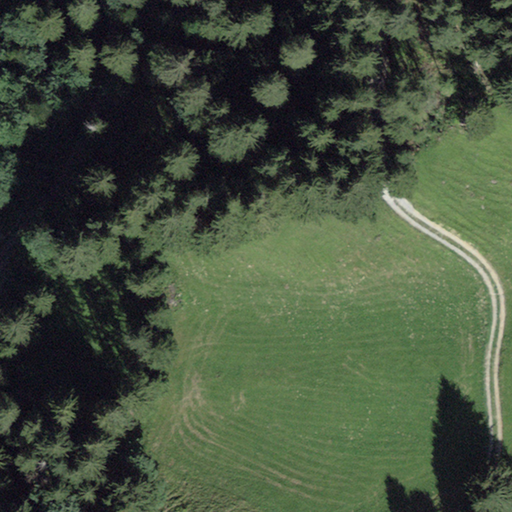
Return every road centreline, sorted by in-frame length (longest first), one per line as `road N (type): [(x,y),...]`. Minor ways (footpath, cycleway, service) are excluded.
road 1 (track): [(374,0),(385,192),(470,254),(494,284),(498,304),(491,464),(464,511)]
road 2 (track): [(109,0),(107,54),(75,151),(0,262)]
